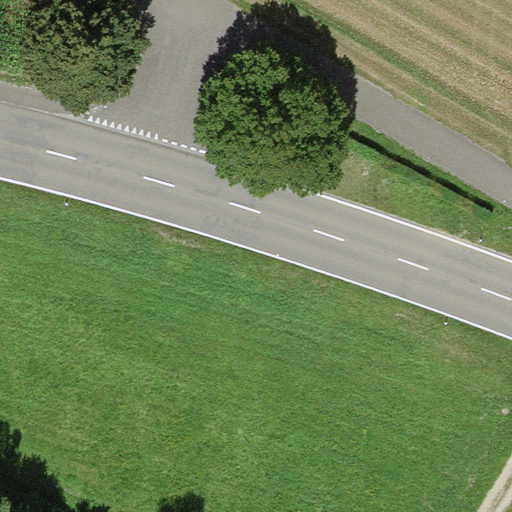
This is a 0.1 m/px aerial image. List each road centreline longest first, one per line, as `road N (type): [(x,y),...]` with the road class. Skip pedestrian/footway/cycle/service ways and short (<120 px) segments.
road 1 (primary): [(146,177),(511,300)]
road 2 (track): [(190,0),(511,182)]
road 3 (unclassified): [(200,6),(146,177)]
road 4 (primary): [(0,138),(146,177)]
